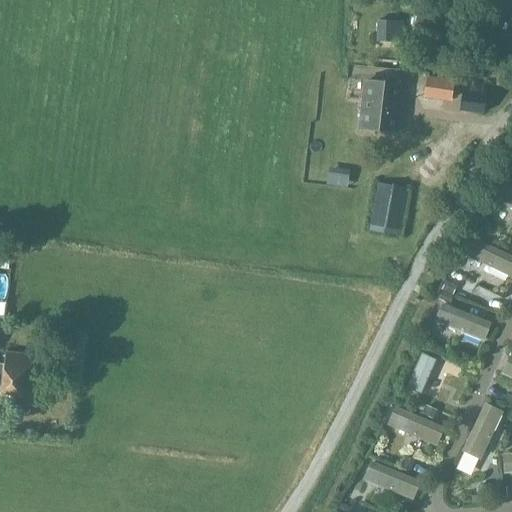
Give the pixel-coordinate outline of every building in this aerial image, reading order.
[(455,53),(463,30),(417,17),(411,39),(430,45),(427,63),(450,67),(455,53)] [(376,43),(402,44),(403,23),(377,23),(376,43)] [(426,77),(423,99),(450,103),(453,81),(426,77)] [(361,131),(395,134),(400,85),(366,81),(361,131)] [(458,112),(478,114),(484,115),(487,88),(460,85),(459,92),(461,92),(458,112)] [(370,233),(396,237),(405,190),(379,184),(370,233)] [(446,282),(442,290),(452,294),(456,286),(446,282)] [(441,292),(438,300),(449,305),(452,296),(441,292)] [(2,378),(0,394),(0,395),(37,400),(42,358),(5,353),(4,366),(2,378)] [(511,397),(508,396),(503,406),(510,410),(511,406),(511,397)] [(426,408),(422,416),(432,421),(436,412),(426,408)] [(405,459),(400,470),(408,474),(413,463),(405,459)] [(486,486),(478,486),(479,499),(487,498),(486,486)]
